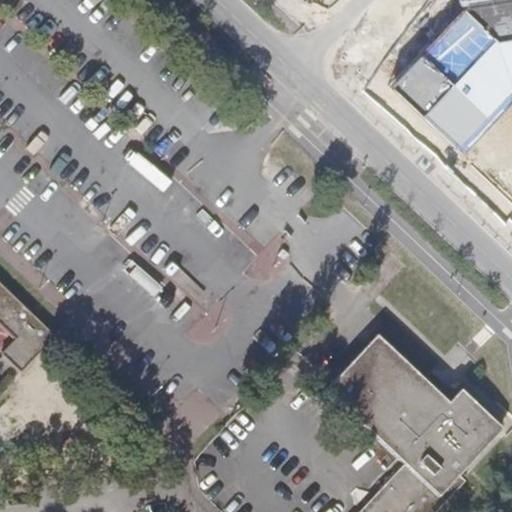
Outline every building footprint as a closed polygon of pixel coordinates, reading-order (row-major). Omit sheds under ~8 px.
[(418,52),(387,85),(454,149),(511,87),(511,0),(483,0),(464,3),(459,9),(460,10),(473,22),(432,65),(419,53),(418,52)] [(460,10),(419,53),(432,65),(473,22),(460,10)] [(511,87),(454,149),(460,154),(511,99),(511,87)] [(0,325),(14,339),(0,352),(21,373),(58,336),(0,280),(0,325)] [(357,511),(434,511),(465,480),(459,474),(502,428),(460,389),(448,402),(376,335),(326,389),(404,462),(357,511)]
